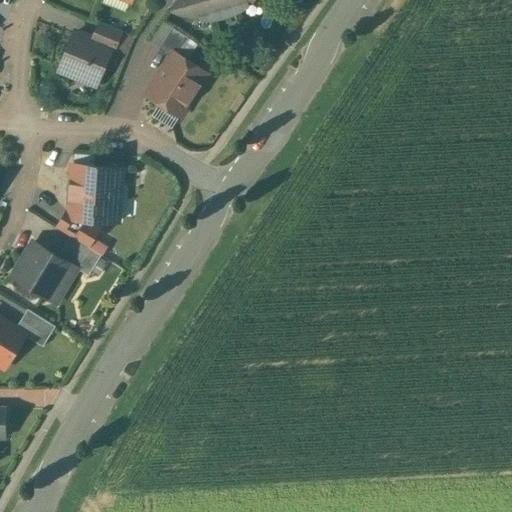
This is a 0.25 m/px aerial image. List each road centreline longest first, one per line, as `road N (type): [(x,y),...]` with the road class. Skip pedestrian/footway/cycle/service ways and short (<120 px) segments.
road 1 (tertiary): [(222,193),(29,511)]
road 2 (tertiary): [(360,0),(222,193)]
road 3 (residential): [(109,136),(160,0)]
road 4 (residential): [(109,136),(156,146),(222,193)]
road 5 (residential): [(17,126),(17,28),(28,0)]
road 6 (residential): [(0,244),(28,166),(17,126)]
